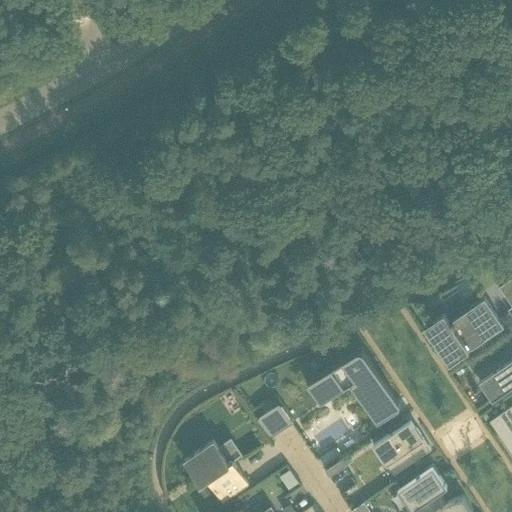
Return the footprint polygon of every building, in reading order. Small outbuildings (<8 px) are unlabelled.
[(511,277),(498,287),(511,306),(511,277)] [(443,311),(424,325),(445,357),(449,362),(458,356),(472,346),(490,334),(503,325),(484,297),(469,307),(449,320),(443,311)] [(399,403),(398,401),(361,347),(306,384),(314,396),(318,393),(324,401),(359,377),(372,396),(362,402),(377,423),(397,409),(398,408),(399,407),(399,405),(399,403)] [(511,357),(478,380),(492,400),(511,386),(511,357)] [(278,401),(257,414),(270,434),(291,421),(278,401)] [(499,435),(507,447),(511,443),(511,404),(489,420),(499,435)] [(406,422),(373,445),(386,464),(393,459),(400,470),(431,449),(416,428),(410,419),(406,422)] [(213,439),(183,460),(196,478),(199,484),(205,479),(207,478),(223,501),(248,483),(233,460),(242,454),(231,437),(217,446),(213,439)] [(329,477),(344,467),(340,461),(325,471),(329,477)] [(399,487),(397,489),(412,510),(412,511),(419,511),(444,496),(440,491),(447,486),(432,465),(399,487)] [(419,511),(469,511),(471,511),(472,510),(463,496),(462,496),(447,501),(444,496),(419,511)] [(367,511),(369,511),(364,502),(352,510),(353,511),(367,511)]
